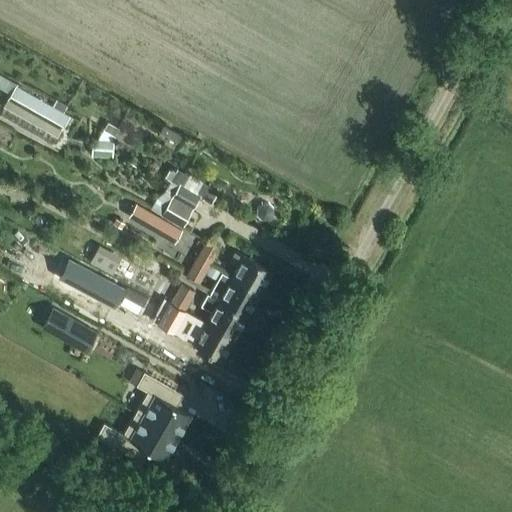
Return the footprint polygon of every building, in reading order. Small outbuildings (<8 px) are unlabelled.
[(6,99),(7,100),(2,108),(56,138),(69,116),(64,113),(52,107),(0,77),(0,89),(9,95),(6,99)] [(56,100),(52,107),(64,113),(68,106),(56,100)] [(120,154),(120,129),(100,129),(100,154),(120,154)] [(149,209),(181,227),(199,197),(210,204),(217,190),(176,167),(174,171),(169,168),(164,178),(169,181),(162,193),(154,199),(149,209)] [(146,211),(139,223),(174,243),(181,230),(146,211)] [(122,229),(125,224),(117,219),(114,225),(122,229)] [(197,258),(209,265),(219,247),(207,240),(197,258)] [(99,245),(93,255),(90,262),(150,294),(158,279),(130,264),(124,275),(114,270),(121,257),(99,245)] [(47,266),(100,294),(110,277),(57,248),(47,266)] [(231,278),(259,293),(272,270),(244,255),(231,278)] [(199,283),(209,265),(197,258),(187,276),(199,283)] [(259,293),(231,278),(221,272),(209,294),(247,315),(259,293)] [(172,302),(184,309),(194,291),(182,284),(172,302)] [(206,321),(234,337),(247,315),(209,294),(202,307),(211,312),(206,321)] [(53,308),(41,327),(85,352),(96,333),(53,308)] [(234,337),(206,321),(199,334),(193,330),(188,341),(222,360),(234,337)] [(147,391),(135,413),(177,437),(190,414),(167,401),(174,389),(144,372),(136,385),(147,391)] [(177,437),(135,413),(122,434),(103,423),(96,437),(131,457),(138,445),(164,459),(177,437)]
